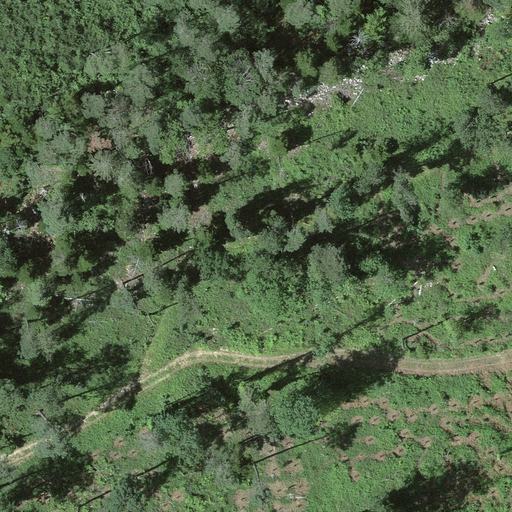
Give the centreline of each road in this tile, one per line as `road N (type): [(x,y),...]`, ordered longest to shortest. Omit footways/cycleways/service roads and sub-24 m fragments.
road 1 (track): [(0,450),(210,362),(511,363)]
road 2 (track): [(139,389),(155,331),(202,271),(511,143)]
